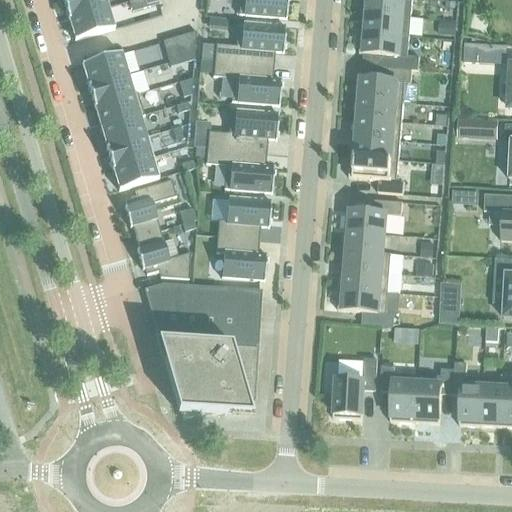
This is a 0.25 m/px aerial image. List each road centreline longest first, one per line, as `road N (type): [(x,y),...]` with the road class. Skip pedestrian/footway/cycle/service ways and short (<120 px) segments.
road 1 (residential): [(317,0),(284,485)]
road 2 (residential): [(40,0),(121,302)]
road 3 (tertiary): [(80,314),(0,45)]
road 4 (residential): [(284,485),(511,499)]
road 5 (tertiary): [(0,122),(59,321)]
road 6 (residential): [(158,477),(284,485)]
road 7 (tertiary): [(59,321),(87,444)]
road 8 (tertiary): [(116,434),(80,314)]
